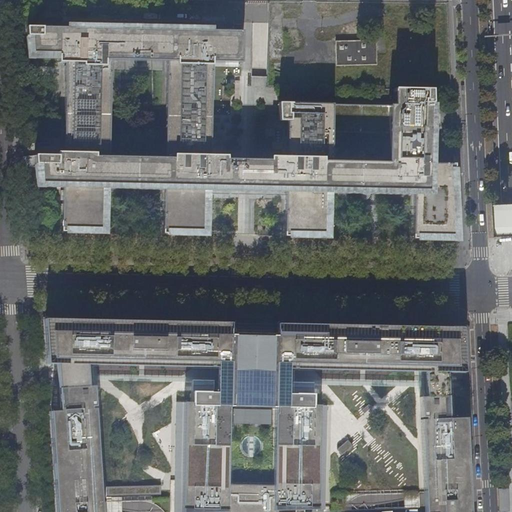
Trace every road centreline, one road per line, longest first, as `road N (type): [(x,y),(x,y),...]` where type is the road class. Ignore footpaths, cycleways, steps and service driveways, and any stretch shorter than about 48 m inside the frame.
road 1 (tertiary): [(8,284),(480,290)]
road 2 (primary): [(466,0),(480,290)]
road 3 (residential): [(8,284),(24,511)]
road 4 (primary): [(480,290),(489,511)]
